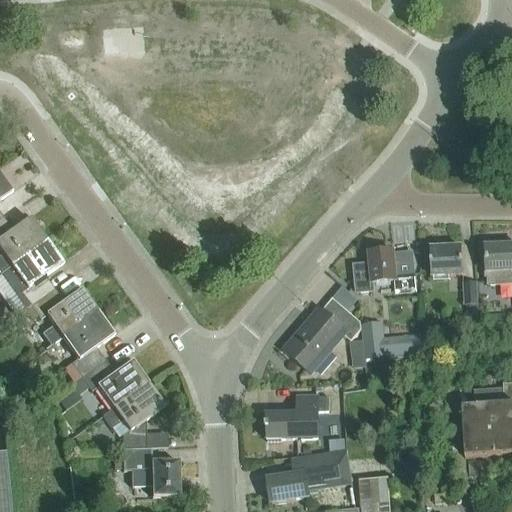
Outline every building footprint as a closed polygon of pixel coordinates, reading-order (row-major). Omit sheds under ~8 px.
[(0,223),(3,221),(0,216),(0,203),(11,196),(0,179),(0,223)] [(1,277),(47,245),(30,222),(12,234),(3,221),(0,223),(0,254),(2,258),(0,259),(0,276),(1,277)] [(30,310),(54,293),(45,280),(63,267),(47,245),(1,277),(17,299),(21,296),(30,310)] [(511,248),(486,249),(487,288),(491,287),(491,289),(511,288),(511,248)] [(432,280),(464,278),(463,250),(431,252),(432,280)] [(375,293),(374,287),(396,285),(397,296),(417,294),(415,274),(396,276),(394,254),(369,256),(370,264),(354,266),(356,294),(375,293)] [(480,319),(479,308),(478,284),(463,285),(465,308),(466,308),(467,320),(480,319)] [(51,350),(63,342),(98,317),(81,293),(63,306),(54,293),(30,310),(22,316),(25,320),(29,318),(33,323),(38,320),(40,324),(47,319),(54,329),(42,337),(51,350)] [(352,345),(360,335),(362,333),(361,326),(333,302),(323,314),(321,312),(284,354),(311,377),(345,339),(352,345)] [(98,317),(63,342),(78,363),(72,368),(82,381),(105,365),(96,351),(113,339),(98,317)] [(386,361),(383,325),(372,326),(373,333),(362,335),(365,364),(386,361)] [(105,365),(82,381),(92,395),(98,391),(113,413),(148,388),(132,365),(115,378),(105,365)] [(89,391),(82,381),(72,388),(79,398),(89,391)] [(475,410),(463,411),(465,460),(488,459),(489,471),(511,469),(511,387),(504,388),(504,392),(474,393),(475,410)] [(148,388),(113,413),(103,420),(111,432),(122,425),(129,435),(122,439),(123,454),(148,453),(144,425),(165,411),(148,388)] [(329,399),(296,400),(297,417),(267,418),(267,443),(320,442),(320,415),(329,415),(329,399)] [(303,450),(304,457),(312,456),(310,448),(303,450)] [(368,452),(291,463),(293,478),(269,482),(272,508),(309,502),(308,494),(353,488),(352,480),(382,476),(379,458),(369,459),(368,452)] [(148,453),(123,454),(123,475),(131,474),(132,491),(152,491),(152,501),(180,500),(179,465),(149,466),(148,453)] [(0,469),(8,468),(7,455),(0,455),(0,469)] [(0,482),(9,482),(8,468),(0,469),(0,482)] [(391,511),(389,481),(359,483),(361,511),(360,511),(391,511)] [(0,482),(0,495),(10,495),(9,482),(0,482)] [(0,509),(12,508),(10,495),(0,495),(0,509)] [(435,496),(435,508),(446,507),(445,495),(435,496)]
